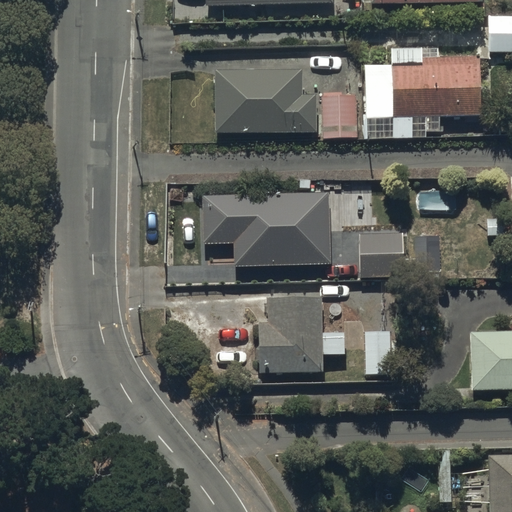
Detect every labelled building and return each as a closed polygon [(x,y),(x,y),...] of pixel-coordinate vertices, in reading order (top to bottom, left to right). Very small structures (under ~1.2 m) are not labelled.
[(203,0),(204,10),(331,10),(330,0),(203,0)] [(370,0),(371,9),(482,6),(481,0),(370,0)] [(511,21),(488,21),(487,55),(511,55),(511,21)] [(390,73),(364,73),(365,124),(424,123),(424,136),(440,136),(440,123),(480,122),(478,63),(420,65),(420,55),(390,56),(390,73)] [(302,103),(302,77),(216,77),(216,141),(314,141),(314,103),(302,103)] [(355,98),(321,100),(323,144),(356,142),(355,98)] [(329,200),(202,202),(203,249),(233,249),(234,272),(330,270),(329,200)] [(403,236),(358,238),(360,283),(405,281),(403,236)] [(258,332),(260,380),(322,378),(321,360),(344,359),(343,337),(337,337),(337,332),(329,333),(329,336),(321,336),(320,304),(265,306),(266,332),(258,332)] [(399,333),(361,335),(363,381),(401,379),(399,333)] [(511,337),(470,338),(471,397),(511,395),(511,337)] [(450,458),(438,458),(438,508),(450,508),(450,458)] [(511,511),(511,460),(487,462),(488,483),(469,483),(470,504),(488,503),(488,511),(511,511)]
